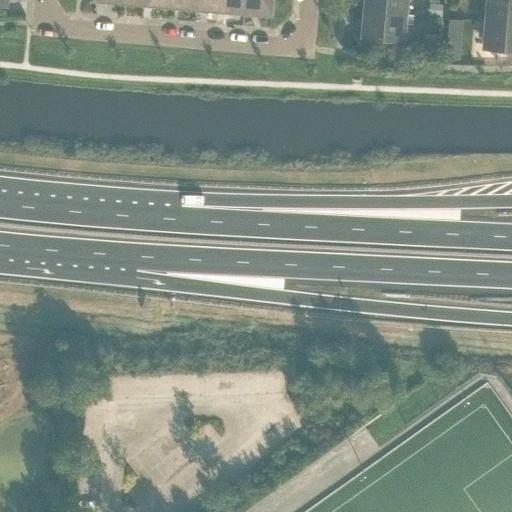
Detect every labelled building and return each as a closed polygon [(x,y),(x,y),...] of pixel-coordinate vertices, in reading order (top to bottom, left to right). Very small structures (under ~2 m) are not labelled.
[(244,9),(245,0),(219,0),(219,7),(244,9)] [(245,0),(244,9),(270,12),(270,0),(245,0)] [(405,14),(405,0),(367,0),(366,10),(405,14)] [(511,23),(511,0),(489,0),(487,21),(511,23)] [(429,3),(428,15),(442,17),(443,4),(429,3)] [(402,39),(405,14),(366,10),(364,36),(402,39)] [(511,48),(511,23),(487,21),(485,47),(511,48)] [(459,42),(447,41),(445,62),(457,63),(459,42)]
